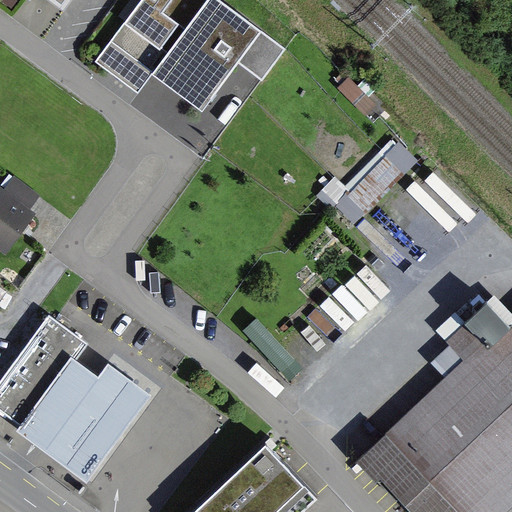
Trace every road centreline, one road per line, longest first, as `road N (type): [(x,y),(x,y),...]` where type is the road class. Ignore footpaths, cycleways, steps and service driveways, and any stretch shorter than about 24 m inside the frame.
road 1 (unclassified): [(376,511),(268,399),(107,270)]
road 2 (unclassified): [(158,135),(0,18)]
road 3 (unclassified): [(158,135),(191,158),(107,270)]
road 4 (unclassified): [(107,270),(74,246),(158,135)]
